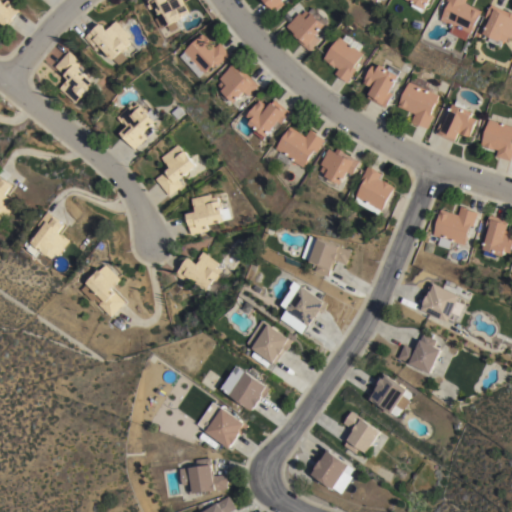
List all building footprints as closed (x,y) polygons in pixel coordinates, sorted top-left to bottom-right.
[(0,0),(2,0),(5,2),(7,0),(9,0),(20,10),(6,26),(0,20),(0,0)] [(156,5),(148,9),(143,0),(184,0),(190,12),(183,16),(183,18),(166,26),(156,5)] [(260,0),(282,0),(285,4),(273,14),(260,0)] [(424,8),(421,12),(410,5),(413,1),(411,0),(429,0),(425,8),(424,8)] [(465,40),(449,32),(452,25),(440,19),(449,2),(446,1),(446,0),(466,0),(465,2),(482,10),(470,34),(468,34),(465,40)] [(490,20),(485,17),(492,3),(508,11),(508,9),(511,11),(511,37),(509,43),(501,39),(500,41),(484,32),(490,20)] [(312,12),(326,24),(316,36),(320,39),(310,52),(289,34),(293,30),(288,26),(300,12),(302,14),(306,9),(311,14),(312,12)] [(160,28),(155,19),(160,16),(165,25),(160,28)] [(100,46),(96,50),(85,37),(101,22),(108,29),(117,20),(131,35),(128,37),(132,42),(122,52),(127,57),(118,65),(100,46)] [(170,32),(167,26),(175,22),(178,27),(170,32)] [(184,51),(183,51),(203,32),(215,46),(219,42),(230,54),(217,66),(214,63),(198,77),(179,56),(184,51)] [(335,73),(338,69),(323,58),(340,36),(343,39),(347,34),(362,45),(359,50),(363,53),(354,66),(357,69),(347,82),(335,73)] [(89,69),(99,79),(95,83),(96,83),(83,97),(82,96),(76,103),(60,88),(69,79),(55,66),(70,50),(84,63),(79,68),(85,73),(89,69)] [(248,96),(244,92),(233,103),(228,98),(225,101),(219,96),(222,92),(220,90),(222,89),(217,85),(221,81),(219,78),(232,64),(237,69),(239,66),(259,85),(254,90),(257,92),(252,97),(250,95),(248,96)] [(370,94),(369,94),(372,88),(362,82),(372,64),(378,68),(381,64),(400,75),(390,92),(393,94),(385,107),(368,97),(370,94)] [(411,82),(414,74),(431,82),(429,86),(434,88),(432,92),(439,95),(431,114),(434,115),(428,128),(416,123),(416,124),(411,122),(414,114),(398,107),(409,82),(411,82)] [(137,106),(141,102),(142,103),(147,98),(160,113),(155,117),(160,122),(146,134),(148,137),(135,149),(121,134),(131,125),(128,123),(127,124),(120,117),(134,104),(137,106)] [(290,111),(281,125),(277,122),(266,137),(247,124),(251,119),(246,116),(259,99),(269,106),(272,102),(273,102),(274,100),(290,111)] [(474,112),(472,116),(478,119),(470,138),(459,133),(455,142),(436,133),(447,108),(451,110),(454,103),(474,112)] [(175,112),(182,106),(187,112),(181,118),(175,112)] [(511,126),(511,157),(511,161),(497,157),(498,151),(481,145),(490,119),(511,126)] [(290,126),(305,136),(310,129),(314,131),(313,132),(326,140),(317,153),(314,151),(303,167),(291,160),(287,165),(276,158),(280,152),(275,149),(290,126)] [(169,170),(170,170),(172,168),(164,158),(183,143),(200,165),(181,180),(186,186),(172,197),(157,179),(169,170)] [(348,172),(341,185),(325,176),(326,175),(319,171),(322,166),(321,165),(327,154),(326,153),(329,148),(334,152),(337,147),(360,161),(352,175),(348,172)] [(352,194),(368,166),(382,173),(379,179),(394,187),(381,211),(352,194)] [(0,174),(14,186),(6,195),(16,204),(5,217),(3,215),(0,218),(0,174)] [(192,235),(187,214),(196,212),(192,198),(212,194),(213,198),(219,196),(220,201),(221,201),(223,208),(229,207),(231,219),(224,220),(224,222),(207,226),(210,236),(200,239),(199,233),(192,235)] [(458,215),(461,206),(465,207),(465,208),(478,212),(474,227),(471,226),(465,246),(451,241),(449,249),(437,245),(440,237),(433,235),(441,209),(458,215)] [(65,225),(60,232),(70,241),(57,256),(55,254),(51,259),(40,250),(35,256),(27,249),(23,245),(26,242),(29,244),(42,229),(38,225),(49,211),(65,225)] [(483,250),(489,231),(485,230),(489,214),(509,220),(508,224),(510,224),(508,231),(511,232),(511,254),(506,252),(505,256),(496,254),(495,258),(483,255),(484,250),(483,250)] [(317,266),(310,263),(310,261),(302,257),(310,236),(319,240),(320,238),(354,251),(348,265),(336,260),(329,277),(315,271),(317,266)] [(206,292),(191,281),(188,285),(175,275),(188,258),(194,263),(203,251),(219,263),(217,267),(228,275),(220,285),(214,281),(206,292)] [(122,279),(113,288),(126,302),(111,317),(94,301),(93,302),(81,290),(101,270),(102,271),(108,265),(122,279)] [(287,308),(282,304),(292,290),(292,287),(296,281),(304,286),(287,308)] [(465,304),(459,316),(453,313),(449,323),(423,310),(425,306),(424,306),(429,296),(430,294),(428,293),(433,283),(461,296),(459,302),(465,304)] [(304,286),(329,304),(323,313),(322,312),(311,327),(309,326),(287,310),(287,308),(304,286)] [(282,318),(287,310),(309,326),(303,334),(282,318)] [(247,343),(263,320),(294,342),(287,351),(286,351),(275,366),(253,349),(254,347),(247,343)] [(443,351),(431,375),(410,365),(411,364),(399,358),(405,345),(417,351),(425,335),(429,337),(431,333),(435,334),(433,338),(438,341),(435,347),(443,351)] [(229,396),(245,372),(272,390),(265,400),(262,398),(252,412),(229,396)] [(391,416),(370,401),(371,400),(368,398),(371,395),(373,397),(377,392),(376,391),(379,386),(379,385),(383,379),(385,380),(388,376),(409,391),(405,397),(411,401),(404,411),(398,407),(391,416)] [(206,433),(207,432),(198,425),(214,402),(244,424),(245,423),(249,426),(240,438),(231,451),(206,433)] [(354,432),(344,425),(353,412),(382,433),(367,455),(359,450),(356,455),(344,446),(354,432)] [(355,470),(351,476),(353,478),(341,494),(335,490),(334,491),(312,475),(329,451),(352,467),(355,470)] [(191,485),(181,486),(179,469),(188,468),(188,469),(211,466),(212,475),(214,475),(214,477),(227,475),(228,490),(215,491),(216,492),(192,495),(191,485)] [(206,511),(213,508),(212,506),(217,503),(217,504),(229,497),(237,509),(232,511),(206,511)]
